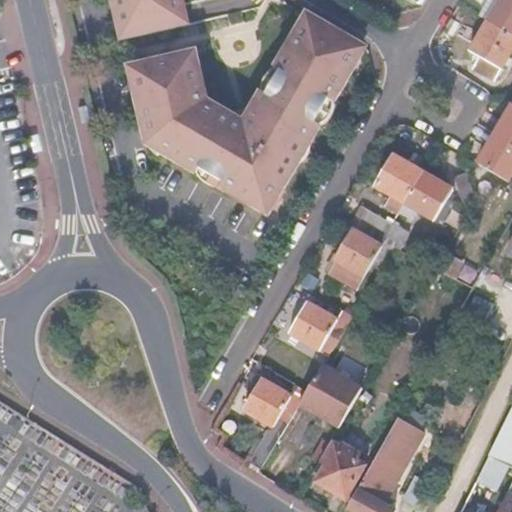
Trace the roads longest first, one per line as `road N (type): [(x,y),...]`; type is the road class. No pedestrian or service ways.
road 1 (residential): [(229,383),(412,60)]
road 2 (primary): [(275,511),(190,448),(145,306),(107,270)]
road 3 (primary): [(20,362),(34,385),(148,466),(185,511)]
road 4 (tertiary): [(29,0),(67,156)]
road 5 (tertiary): [(67,156),(68,225),(56,276)]
road 6 (tertiary): [(107,270),(67,156)]
